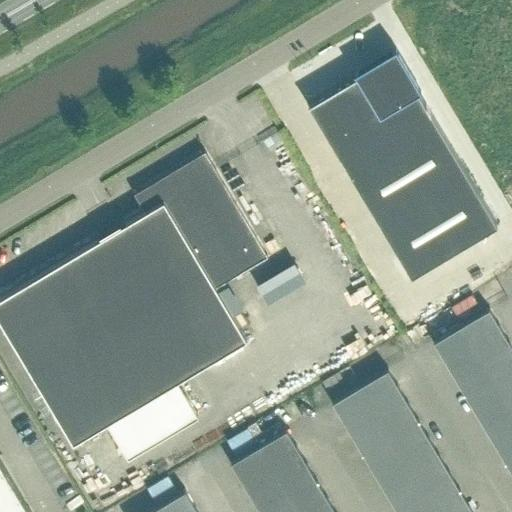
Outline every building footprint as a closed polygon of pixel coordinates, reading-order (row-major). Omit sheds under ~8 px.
[(496,221),(393,48),(307,100),(410,272),(496,221)] [(143,207),(0,292),(0,318),(72,439),(245,335),(215,284),(266,253),(204,148),(133,190),(143,207)] [(511,345),(487,305),(432,338),(511,471),(511,345)] [(331,398),(398,511),(474,511),(386,365),(331,398)] [(261,511),(336,511),(285,425),(229,458),(261,511)] [(32,511),(0,457),(0,511),(32,511)] [(199,511),(183,486),(139,511),(199,511)]
